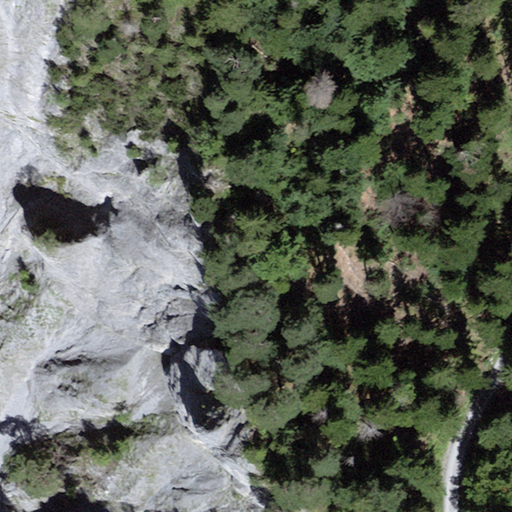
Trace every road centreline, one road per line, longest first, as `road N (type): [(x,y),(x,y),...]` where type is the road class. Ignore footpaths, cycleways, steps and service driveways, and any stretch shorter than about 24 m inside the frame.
road 1 (unclassified): [(287,511),(230,434),(141,226),(100,81),(41,30),(0,11)]
road 2 (unclassified): [(511,346),(465,422),(453,511)]
